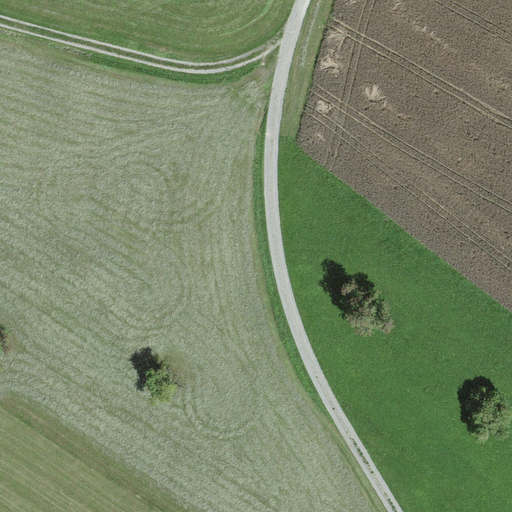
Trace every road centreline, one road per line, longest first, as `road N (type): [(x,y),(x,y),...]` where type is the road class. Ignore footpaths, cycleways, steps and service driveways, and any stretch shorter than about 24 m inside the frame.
road 1 (track): [(304,0),(276,97),(269,165),(274,237),(292,316),(324,391),(396,511)]
road 2 (track): [(0,19),(207,71),(244,62),(293,34)]
